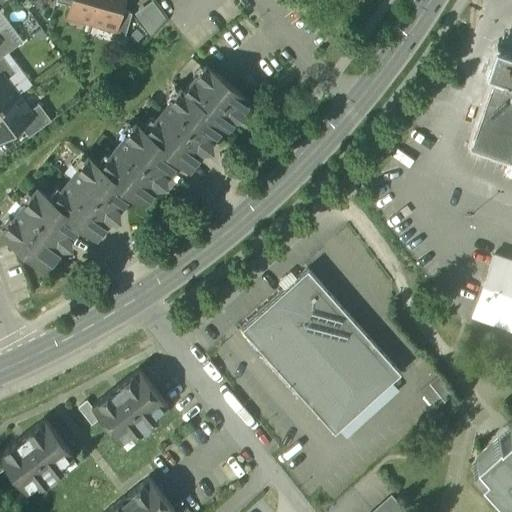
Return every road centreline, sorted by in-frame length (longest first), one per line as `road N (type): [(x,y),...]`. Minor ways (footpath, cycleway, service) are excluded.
road 1 (secondary): [(429,0),(366,95),(281,184),(219,243),(142,298)]
road 2 (residential): [(142,298),(267,472)]
road 3 (secondary): [(142,298),(17,372)]
